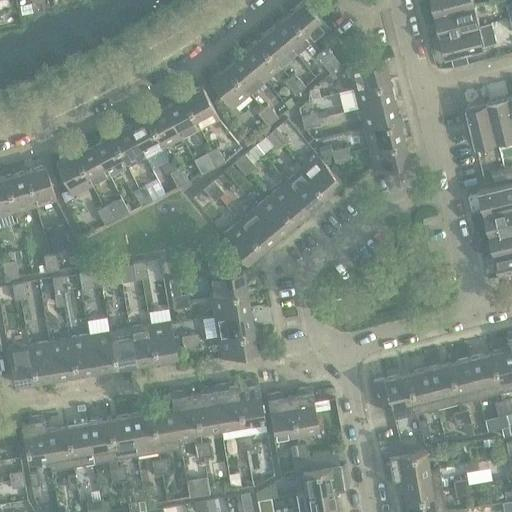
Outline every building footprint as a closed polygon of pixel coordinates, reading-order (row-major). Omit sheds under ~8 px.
[(303,0),(288,12),(312,40),(328,26),(306,0),(303,0)] [(432,0),(436,13),(475,4),(473,0),(432,0)] [(475,4),(436,13),(441,34),(480,25),(475,4)] [(273,25),(296,53),(312,40),(288,12),(273,25)] [(296,53),(273,25),(257,39),(281,66),(296,53)] [(480,25),(441,34),(447,56),(451,55),(466,52),(485,47),(480,25)] [(242,52),(265,79),(281,66),(257,39),(242,52)] [(321,51),(337,70),(342,66),(326,46),(321,51)] [(337,70),(321,51),(316,55),(332,74),(337,70)] [(265,79),(242,52),(226,65),(249,93),(265,79)] [(466,52),(451,55),(453,65),(468,62),(466,52)] [(354,88),(389,79),(384,58),(349,67),(354,88)] [(249,93),(226,65),(210,79),(233,106),(249,93)] [(290,77),(300,90),(305,86),(295,73),(290,77)] [(285,81),(296,94),(300,90),(290,77),(285,81)] [(389,79),(354,88),(359,107),(394,99),(389,79)] [(183,95),(200,127),(219,117),(202,85),(183,95)] [(182,137),(200,127),(183,95),(165,105),(182,137)] [(497,140),(511,136),(511,108),(509,97),(488,102),(497,140)] [(364,127),(399,118),(394,99),(359,107),(364,127)] [(497,140),(488,102),(466,107),(475,145),(497,140)] [(262,108),(273,121),(278,117),(267,104),(262,108)] [(147,114),(164,146),(182,137),(165,105),(147,114)] [(268,125),(273,121),(262,108),(257,112),(268,125)] [(301,115),(302,121),(319,117),(317,111),(301,115)] [(164,146),(147,114),(129,123),(146,156),(164,146)] [(302,121),(304,128),(320,124),(319,117),(302,121)] [(399,118),(364,127),(369,147),(404,138),(399,118)] [(111,133),(127,165),(146,156),(129,123),(111,133)] [(271,131),(282,144),(287,140),(276,127),(271,131)] [(277,148),(282,144),(271,131),(266,135),(277,148)] [(93,142),(109,175),(127,165),(111,133),(93,142)] [(404,138),(369,147),(374,168),(409,159),(404,138)] [(109,175),(93,142),(75,152),(91,184),(109,175)] [(255,144),(239,157),(250,170),(255,166),(252,162),(263,153),(255,144)] [(347,146),(332,149),(333,156),(349,152),(347,146)] [(211,150),(219,164),(225,161),(217,147),(211,150)] [(194,159),(202,174),(219,164),(211,150),(194,159)] [(91,184),(75,152),(56,162),(72,194),(91,184)] [(334,162),(350,158),(349,152),(333,156),(334,162)] [(302,168),(325,195),(341,181),(318,154),(302,168)] [(250,170),(239,157),(235,161),(245,174),(250,170)] [(25,170),(35,205),(56,199),(46,164),(25,170)] [(175,168),(183,183),(189,180),(181,165),(175,168)] [(183,183),(175,168),(169,172),(177,186),(183,183)] [(286,181),(309,208),(325,195),(302,168),(286,181)] [(491,171),(493,182),(507,179),(504,168),(491,171)] [(6,176),(16,211),(35,205),(25,170),(6,176)] [(0,177),(0,226),(16,222),(13,211),(16,211),(6,176),(0,177)] [(208,184),(219,196),(224,192),(213,179),(208,184)] [(309,208),(286,181),(270,194),(294,221),(309,208)] [(485,212),(511,205),(511,182),(480,190),(485,212)] [(139,187),(147,202),(153,199),(165,192),(160,184),(148,190),(145,184),(139,187)] [(219,196),(208,184),(203,188),(214,201),(219,196)] [(147,202),(139,187),(133,190),(141,205),(147,202)] [(255,207),(278,235),(294,221),(270,194),(255,207)] [(103,206),(111,221),(128,212),(121,197),(103,206)] [(490,233),(511,227),(511,205),(485,212),(490,233)] [(111,221),(103,206),(97,209),(105,224),(111,221)] [(278,235),(255,207),(239,220),(262,248),(278,235)] [(223,234),(246,262),(262,248),(239,220),(223,234)] [(511,227),(490,233),(495,254),(511,249),(511,227)] [(65,233),(48,238),(52,252),(69,247),(65,233)] [(511,249),(495,254),(501,276),(511,273),(511,249)] [(20,250),(8,252),(10,260),(15,259),(21,258),(20,250)] [(50,253),(52,270),(59,269),(56,252),(50,253)] [(52,270),(50,253),(43,254),(46,271),(52,270)] [(77,254),(69,255),(70,263),(78,262),(77,254)] [(9,260),(12,277),(18,276),(15,259),(10,260),(9,260)] [(5,278),(6,278),(12,277),(9,260),(2,261),(5,278)] [(139,261),(141,278),(148,277),(145,260),(139,261)] [(122,281),(135,279),(141,278),(139,261),(132,262),(132,263),(119,265),(122,281)] [(99,268),(101,285),(108,284),(107,281),(115,279),(113,266),(105,267),(99,268)] [(81,288),(101,285),(99,268),(78,272),(81,288)] [(211,295),(246,289),(243,268),(207,274),(211,295)] [(58,275),(61,292),(68,290),(65,274),(58,275)] [(61,292),(58,275),(52,276),(55,293),(61,292)] [(24,281),(18,282),(21,298),(27,297),(24,281)] [(14,300),(21,298),(18,282),(11,283),(14,300)] [(246,289),(211,295),(214,314),(249,308),(246,289)] [(173,302),(189,299),(188,293),(172,296),(173,302)] [(173,302),(174,309),(190,306),(189,299),(173,302)] [(217,335),(253,329),(249,308),(214,314),(217,335)] [(89,333),(95,369),(115,366),(109,330),(107,316),(87,319),(90,333),(89,333)] [(149,323),(155,359),(176,355),(170,319),(149,323)] [(129,327),(135,362),(155,359),(149,323),(129,327)] [(109,330),(115,366),(135,362),(129,327),(109,330)] [(253,329),(217,335),(221,357),(256,350),(253,329)] [(182,342),(198,339),(197,332),(181,335),(182,342)] [(95,369),(89,333),(69,337),(75,372),(95,369)] [(49,340),(55,376),(75,372),(69,337),(49,340)] [(198,339),(182,342),(183,348),(199,345),(198,339)] [(55,376),(49,340),(28,344),(34,379),(55,376)] [(34,379),(28,344),(7,347),(13,383),(34,379)] [(511,351),(511,346),(510,347),(490,352),(499,388),(511,385),(511,351)] [(469,357),(478,393),(499,388),(490,352),(469,357)] [(478,393),(469,357),(448,362),(457,399),(478,393)] [(427,367),(436,404),(457,399),(448,362),(427,367)] [(406,372),(415,409),(436,404),(427,367),(406,372)] [(390,402),(393,414),(415,409),(406,372),(372,381),(378,405),(390,402)] [(235,386),(242,423),(264,419),(257,377),(242,380),(242,385),(235,386)] [(213,385),(220,427),(242,423),(235,386),(228,387),(227,383),(213,385)] [(220,427),(213,385),(199,387),(200,392),(193,393),(199,431),(220,427)] [(289,395),(296,432),(318,428),(311,386),(296,389),(296,394),(289,395)] [(172,407),(173,407),(177,434),(178,434),(199,431),(193,393),(185,395),(185,390),(169,393),(172,407)] [(296,432),(289,395),(282,396),(281,391),(266,394),(273,436),(296,432)] [(502,400),(505,414),(511,412),(511,406),(510,398),(502,400)] [(505,414),(502,400),(495,402),(498,415),(505,414)] [(173,407),(172,407),(151,410),(157,448),(180,444),(178,434),(177,434),(173,407)] [(460,411),(463,424),(471,422),(468,409),(460,411)] [(157,448),(151,410),(130,414),(136,451),(157,448)] [(463,424),(460,411),(453,413),(456,426),(463,424)] [(48,457),(49,456),(44,429),(45,429),(43,414),(28,417),(29,422),(20,423),(27,460),(48,457)] [(108,418),(115,455),(136,451),(130,414),(108,418)] [(87,421),(93,459),(115,455),(108,418),(87,421)] [(418,421),(421,434),(432,432),(428,418),(418,421)] [(93,459),(87,421),(66,425),(72,462),(93,459)] [(471,422),(463,424),(466,435),(474,433),(471,422)] [(49,456),(48,457),(50,466),(72,462),(66,425),(45,429),(44,429),(49,456)] [(508,426),(501,428),(502,429),(503,435),(510,434),(508,426)] [(16,434),(2,436),(3,444),(17,442),(16,434)] [(244,435),(246,449),(255,447),(252,434),(244,435)] [(246,449),(244,435),(237,436),(239,450),(246,449)] [(492,437),(483,438),(484,445),(494,444),(492,437)] [(429,470),(429,469),(425,448),(413,450),(410,438),(386,442),(390,463),(385,464),(387,479),(402,476),(401,475),(429,470)] [(201,442),(204,456),(212,454),(209,441),(201,442)] [(204,456),(201,442),(194,443),(197,457),(204,456)] [(298,444),(300,458),(308,456),(306,443),(298,444)] [(300,458),(298,444),(291,445),(293,459),(300,458)] [(302,470),(305,491),(306,492),(333,487),(334,488),(348,485),(345,470),(340,471),(337,451),(312,455),(315,467),(302,470)] [(159,459),(162,473),(170,471),(168,458),(159,459)] [(162,473),(159,459),(152,460),(155,474),(162,473)] [(117,467),(119,480),(127,479),(125,466),(117,467)] [(119,480),(117,467),(110,468),(112,482),(119,480)] [(401,475),(402,476),(405,496),(442,490),(439,468),(429,469),(429,470),(401,475)] [(10,480),(24,478),(22,470),(9,472),(10,480)] [(29,472),(31,486),(33,495),(41,494),(37,471),(29,472)] [(239,472),(229,473),(231,486),(241,484),(239,472)] [(77,488),(74,474),(67,475),(70,489),(77,488)] [(24,478),(10,480),(11,488),(25,485),(24,478)] [(455,488),(469,486),(467,478),(453,480),(455,488)] [(469,486),(455,488),(456,495),(470,493),(469,486)] [(315,511),(337,508),(334,488),(333,487),(306,492),(305,491),(296,492),(299,511),(315,511)] [(407,511),(442,511),(446,511),(442,490),(405,496),(407,511)] [(249,492),(241,493),(244,506),(252,504),(249,492)] [(511,511),(511,500),(502,502),(503,511),(511,511)] [(86,504),(87,511),(92,511),(103,510),(102,501),(86,504)]
